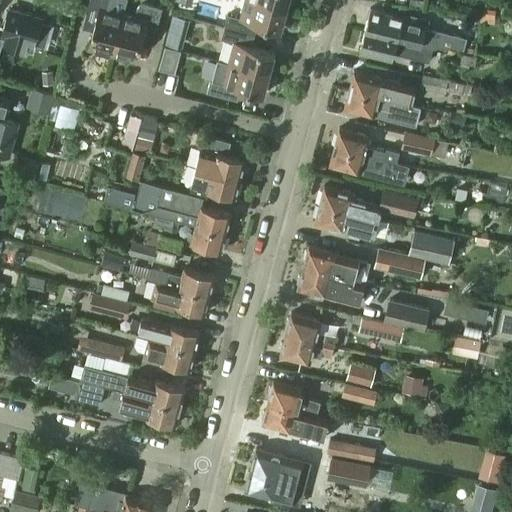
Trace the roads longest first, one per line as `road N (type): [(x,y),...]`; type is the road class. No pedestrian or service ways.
road 1 (unclassified): [(208,468),(296,139)]
road 2 (residential): [(208,468),(0,415)]
road 3 (unclassified): [(296,139),(110,99)]
road 4 (unclassified): [(296,139),(332,0)]
